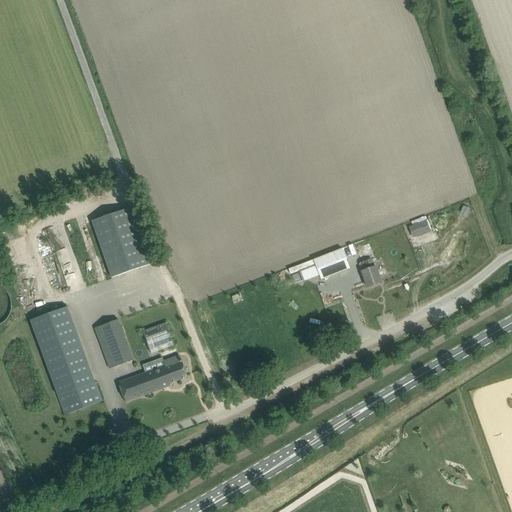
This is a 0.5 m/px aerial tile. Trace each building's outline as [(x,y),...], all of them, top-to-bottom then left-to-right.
[(470,209),(464,206),(460,213),(467,216),(470,209)] [(92,221),(112,278),(150,265),(130,208),(92,221)] [(427,220),(409,227),(413,238),(430,231),(427,220)] [(358,249),(372,244),(370,238),(356,242),(358,249)] [(350,259),(357,257),(353,243),(345,246),(350,259)] [(342,249),(314,260),(315,265),(321,280),(350,269),(342,249)] [(365,262),(360,264),(362,272),(365,278),(368,287),(382,282),(380,278),(378,273),(376,267),(375,267),(372,259),(365,262)] [(315,265),(314,260),(289,269),(291,274),(315,265)] [(299,273),(292,276),(295,283),(302,280),(299,273)] [(0,324),(1,324),(6,320),(10,315),(12,309),(12,302),(10,296),(6,290),(0,286),(0,324)] [(283,291),(276,294),(279,302),(286,299),(283,291)] [(60,400),(65,415),(102,402),(68,307),(31,320),(60,400)] [(95,328),(110,369),(133,360),(118,319),(95,328)] [(145,335),(151,353),(174,345),(167,324),(148,331),(149,333),(145,335)] [(165,366),(120,383),(126,402),(171,386),(170,384),(188,377),(180,356),(164,362),(165,366)]
